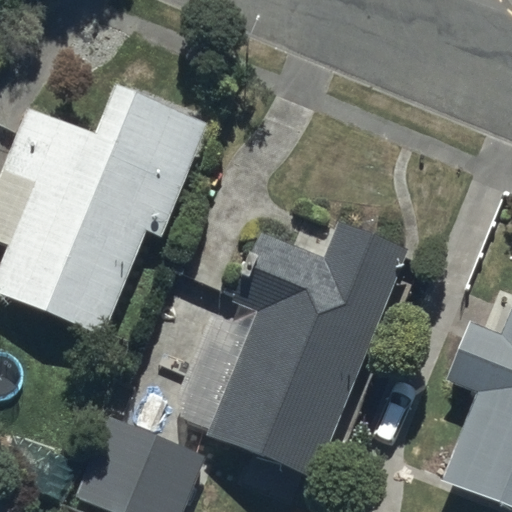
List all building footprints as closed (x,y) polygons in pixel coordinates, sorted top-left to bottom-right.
[(23,99),(0,154),(0,241),(7,245),(0,261),(0,283),(106,327),(147,227),(161,235),(210,118),(114,78),(93,128),(23,99)] [(254,310),(203,434),(314,478),(406,251),(343,225),(328,262),(261,235),(235,300),(254,310)] [(468,325),(448,379),(479,391),(439,473),(511,499),(511,310),(502,337),(468,325)] [(179,511),(203,453),(103,413),(71,493),(117,511),(179,511)] [(341,511),(321,503),(316,511),(341,511)]
